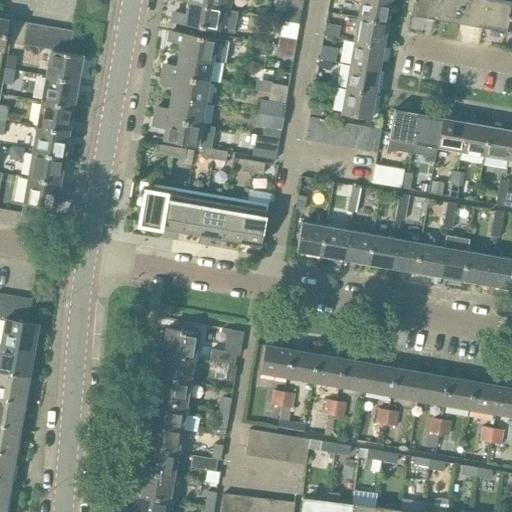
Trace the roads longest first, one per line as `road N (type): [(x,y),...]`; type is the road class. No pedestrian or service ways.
road 1 (residential): [(511,329),(86,256)]
road 2 (tertiary): [(86,256),(134,0)]
road 3 (tertiary): [(63,511),(86,256)]
